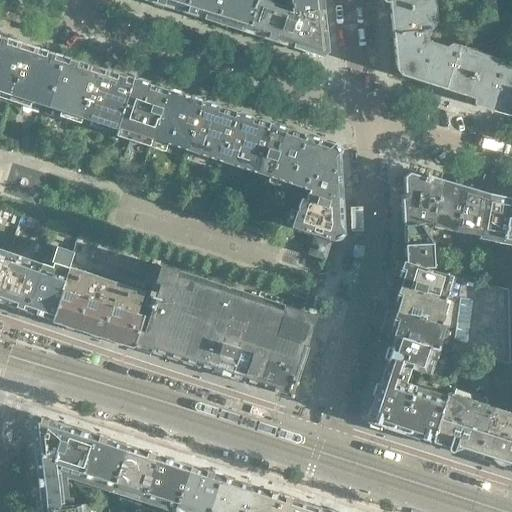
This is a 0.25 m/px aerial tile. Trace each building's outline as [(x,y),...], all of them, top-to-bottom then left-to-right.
[(183,13),(187,0),(152,0),(151,3),(183,13)] [(215,23),(221,0),(187,0),(183,13),(215,23)] [(246,33),(256,2),(256,3),(257,0),(221,0),(215,23),(246,33)] [(321,8),(320,0),(288,0),(290,11),(295,11),(321,8)] [(428,7),(428,6),(427,0),(381,0),(382,6),(383,8),(383,9),(384,10),(385,10),(386,11),(388,11),(389,11),(428,7)] [(495,21),(492,0),(480,0),(483,22),(495,21)] [(284,45),(295,11),(290,11),(288,13),(256,3),(256,2),(246,33),(284,45)] [(432,25),(436,20),(432,17),(431,6),(428,6),(428,7),(389,11),(391,34),(427,31),(432,24),(432,25)] [(326,52),(321,8),(295,11),(284,45),(320,57),(326,52)] [(497,38),(495,21),(483,22),(485,39),(497,38)] [(421,84),(432,45),(442,33),(432,25),(432,24),(427,31),(391,34),(392,43),(391,43),(394,71),(395,70),(399,75),(398,77),(421,84)] [(0,93),(9,96),(25,46),(0,38),(0,93)] [(449,73),(456,47),(447,45),(446,49),(432,45),(421,84),(434,88),(434,87),(443,90),(449,73)] [(44,107),(60,58),(25,46),(9,96),(44,107)] [(467,97),(478,60),(478,58),(464,54),(465,50),(456,47),(449,73),(443,90),(465,97),(467,97)] [(80,119),(95,69),(60,58),(44,107),(80,119)] [(488,110),(501,66),(478,60),(467,97),(465,97),(465,99),(465,101),(466,102),(467,103),(468,104),(469,105),(470,105),(488,110)] [(511,117),(511,114),(511,69),(501,66),(488,110),(511,117)] [(116,128),(131,81),(95,69),(80,119),(115,130),(116,128)] [(150,139),(166,92),(131,81),(116,128),(150,139)] [(185,150),(200,103),(166,92),(150,139),(185,150)] [(219,161),(234,114),(200,103),(185,150),(219,161)] [(253,173),(268,125),(234,114),(219,161),(253,173)] [(287,184),(303,136),(268,125),(253,173),(287,184)] [(340,200),(337,152),(332,145),(303,136),(287,184),(307,190),(340,200)] [(433,223),(441,181),(424,175),(423,178),(408,173),(402,177),(403,193),(400,193),(404,263),(422,268),(433,267),(431,240),(422,225),(421,223),(427,222),(433,223)] [(455,233),(464,187),(441,181),(433,223),(447,226),(446,231),(455,233)] [(479,232),(486,194),(464,187),(455,233),(464,234),(465,230),(479,232)] [(342,234),(340,200),(307,190),(304,201),(298,199),(290,227),(331,240),(342,234)] [(501,243),(510,199),(486,194),(479,232),(478,234),(493,237),(492,242),(501,243)] [(511,199),(510,199),(501,243),(510,245),(511,241),(511,240),(511,199)] [(97,259),(101,248),(103,242),(91,239),(86,255),(97,259)] [(323,258),(328,244),(313,239),(309,254),(323,258)] [(50,320),(67,267),(72,253),(54,247),(49,262),(52,263),(49,273),(38,269),(24,312),(50,320)] [(122,267),(126,255),(101,248),(97,259),(122,267)] [(147,275),(151,264),(126,255),(122,267),(147,275)] [(0,304),(24,312),(38,269),(7,259),(0,281),(0,304)] [(456,304),(458,296),(460,279),(447,276),(422,268),(404,263),(399,278),(403,279),(400,288),(443,301),(443,300),(456,304)] [(294,382),(316,317),(158,266),(142,316),(135,314),(142,291),(117,283),(100,336),(290,397),(295,382),(294,382)] [(75,328),(92,275),(67,267),(50,320),(75,328)] [(100,336),(117,283),(92,275),(75,328),(100,336)] [(496,304),(496,287),(460,279),(458,296),(496,304)] [(498,362),(496,304),(458,296),(456,304),(443,300),(443,301),(400,288),(397,301),(398,303),(400,303),(397,311),(440,324),(440,325),(453,329),(450,352),(498,362)] [(450,352),(453,329),(440,325),(440,324),(397,311),(393,327),(396,328),(394,336),(436,350),(437,350),(450,352)] [(428,375),(437,350),(436,350),(394,336),(380,379),(398,385),(404,367),(409,369),(428,375)] [(398,432),(413,386),(404,383),(409,369),(404,367),(398,385),(380,379),(366,422),(398,432)] [(430,443),(444,401),(443,400),(421,394),(423,389),(413,386),(398,432),(430,443)] [(475,457),(491,407),(484,404),(483,408),(452,398),(453,395),(446,392),(443,400),(444,401),(430,443),(475,457)] [(511,468),(511,417),(497,413),(498,409),(491,407),(475,457),(511,468)] [(51,457),(62,425),(28,414),(32,451),(51,457)] [(79,477),(93,435),(62,425),(51,457),(52,467),(59,469),(59,470),(79,477)] [(109,492),(124,445),(93,435),(79,477),(101,484),(99,489),(109,492)] [(142,497),(156,455),(124,445),(109,492),(120,495),(121,490),(142,497)] [(62,499),(59,470),(59,469),(52,467),(51,457),(32,451),(39,509),(72,505),(71,498),(62,499)] [(172,511),(187,465),(156,455),(142,497),(143,497),(163,503),(161,508),(172,511)] [(189,511),(205,511),(218,475),(187,465),(172,511),(183,511),(184,510),(189,511)] [(239,511),(248,485),(218,475),(205,511),(239,511)] [(273,511),(279,495),(248,485),(239,511),(273,511)] [(308,511),(310,505),(279,495),(273,511),(308,511)]
